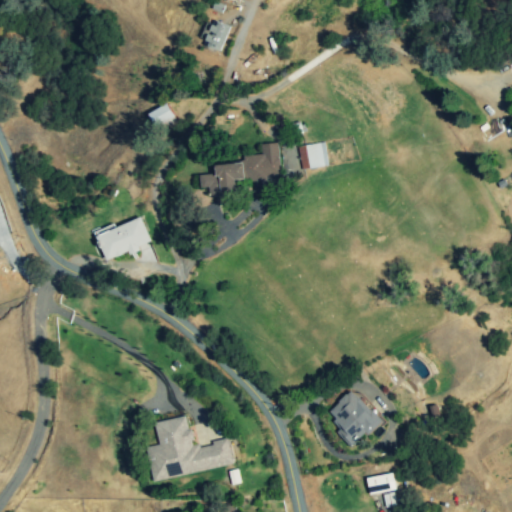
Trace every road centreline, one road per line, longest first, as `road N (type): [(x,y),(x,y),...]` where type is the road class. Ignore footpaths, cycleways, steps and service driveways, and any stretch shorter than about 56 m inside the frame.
road 1 (residential): [(167,315),(174,266),(149,197),(214,98),(246,104),(356,31),(477,89)]
road 2 (residential): [(297,511),(277,430),(246,384),(177,321),(45,254),(0,157)]
road 3 (residential): [(57,265),(38,305),(34,445),(0,501)]
